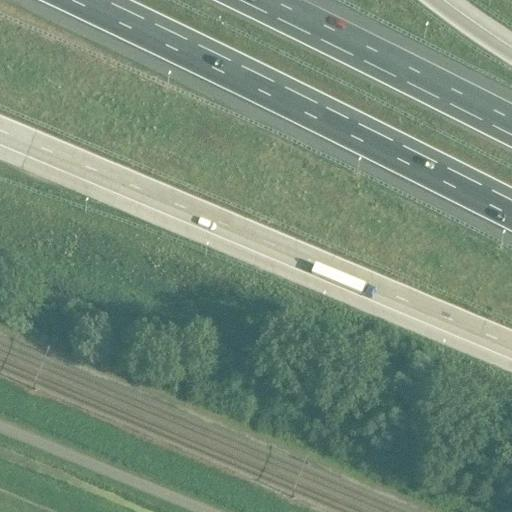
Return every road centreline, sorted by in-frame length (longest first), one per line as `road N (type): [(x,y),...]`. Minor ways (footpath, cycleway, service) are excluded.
road 1 (motorway): [(0,132),(511,346)]
road 2 (motorway): [(85,0),(511,209)]
road 3 (motorway): [(511,120),(267,0)]
